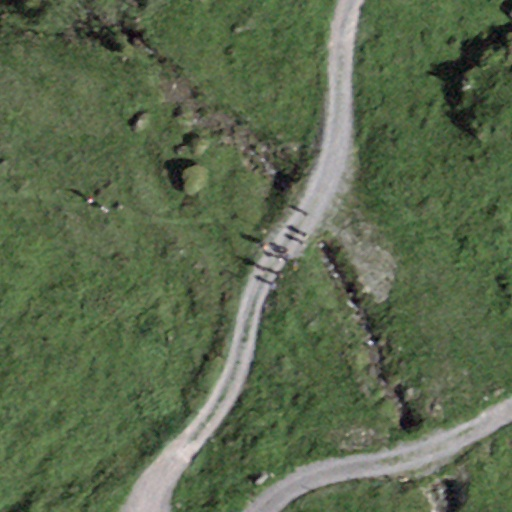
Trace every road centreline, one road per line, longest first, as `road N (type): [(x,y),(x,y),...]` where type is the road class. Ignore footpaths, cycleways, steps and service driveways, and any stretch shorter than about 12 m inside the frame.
road 1 (track): [(352,0),(336,56),(334,147),(314,198),(257,284),(240,366),(221,407),(179,454),(145,511)]
road 2 (track): [(262,511),(339,470),(453,440),(511,408)]
